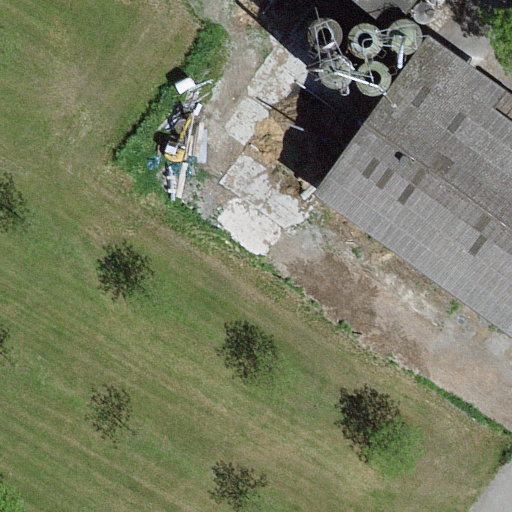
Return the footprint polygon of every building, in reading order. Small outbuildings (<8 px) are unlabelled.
[(427,0),(311,0),(312,0),(399,0),(417,14),(427,0)] [(335,39),(341,38),(345,35),(348,31),(350,26),(350,21),(349,16),(346,12),(341,9),(336,7),(331,7),(326,9),(322,13),(319,17),(318,23),(319,28),(321,33),(325,36),(330,39),(335,39)] [(373,45),(379,44),(383,41),(387,37),(388,32),(388,27),(387,22),(384,17),(379,14),(374,13),(369,13),(364,15),(360,19),(357,23),(356,28),(357,34),(359,39),(363,42),(368,45),(373,45)] [(410,48),(415,47),(420,44),(423,40),(425,34),(425,29),(423,24),(420,20),(416,17),(411,16),(405,16),(401,18),(397,21),(394,26),(393,31),(393,36),(396,41),(400,45),(404,47),(410,48)] [(511,85),(434,29),(321,186),(511,322),(511,108),(500,100),(511,85)] [(348,76),(353,74),(357,71),(361,67),(363,62),(363,57),(361,52),(358,48),(354,45),(348,43),(343,44),(338,45),(334,49),(332,53),(330,59),(331,64),(333,69),(337,73),(342,75),(348,76)] [(382,84),(387,83),(392,80),(395,76),(397,71),(397,65),(395,60),(392,56),(388,53),(383,52),(378,52),(373,54),(369,57),(366,62),(365,67),(366,73),(368,77),(372,81),(377,83),(382,84)]
